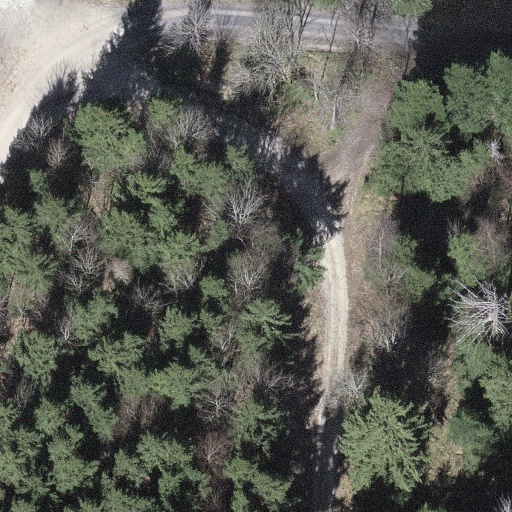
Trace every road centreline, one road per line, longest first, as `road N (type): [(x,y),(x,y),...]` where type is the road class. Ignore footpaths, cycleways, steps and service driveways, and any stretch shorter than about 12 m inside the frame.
road 1 (track): [(331,511),(336,212),(286,165),(128,101),(94,33),(64,0)]
road 2 (track): [(0,166),(9,132),(94,33),(344,30),(511,61)]
